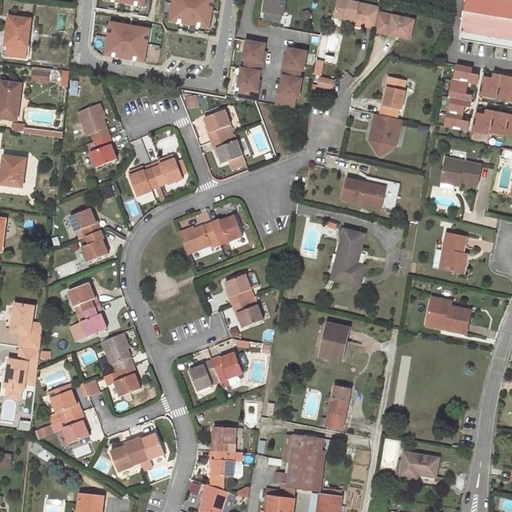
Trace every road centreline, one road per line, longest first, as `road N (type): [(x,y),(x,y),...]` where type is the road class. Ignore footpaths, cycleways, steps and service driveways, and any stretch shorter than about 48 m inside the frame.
road 1 (residential): [(170,511),(188,444),(132,285),(137,245),(164,217),(324,149),(344,88)]
road 2 (residential): [(89,0),(82,52),(92,63),(215,85),(229,0)]
road 3 (residential): [(511,328),(480,472)]
